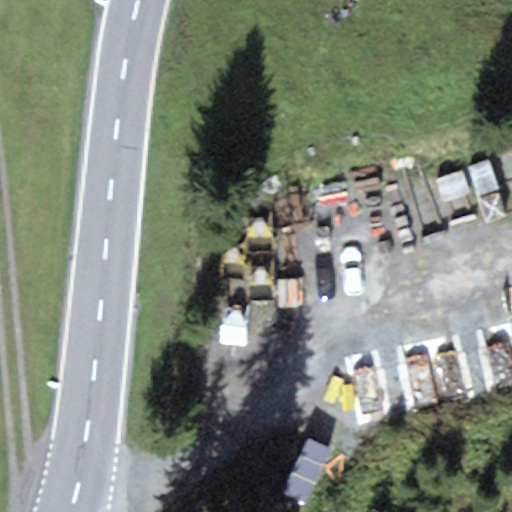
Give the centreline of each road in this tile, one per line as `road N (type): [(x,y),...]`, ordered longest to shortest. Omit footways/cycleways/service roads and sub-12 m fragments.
road 1 (secondary): [(135,0),(70,511)]
road 2 (track): [(32,511),(0,251)]
